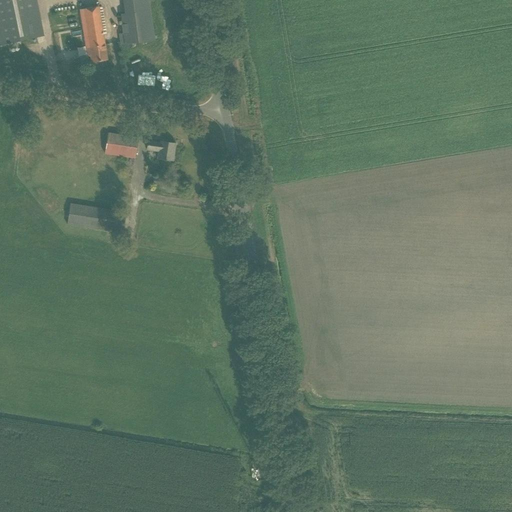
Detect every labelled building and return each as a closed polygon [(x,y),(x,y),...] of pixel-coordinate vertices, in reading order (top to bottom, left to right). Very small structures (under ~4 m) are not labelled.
[(35,0),(0,0),(0,44),(43,36),(35,0)] [(119,34),(120,45),(154,41),(149,1),(154,1),(154,0),(123,0),(125,14),(121,14),(123,33),(119,34)] [(91,56),(92,62),(106,60),(98,7),(80,10),(88,57),(91,56)] [(80,28),(70,30),(71,36),(82,34),(80,28)] [(151,88),(170,89),(171,69),(152,68),(151,88)] [(138,85),(137,70),(128,70),(128,85),(138,85)] [(104,153),(135,158),(138,138),(107,133),(104,153)] [(158,158),(172,161),(175,144),(160,142),(160,143),(148,141),(147,150),(159,151),(158,158)] [(67,225),(123,233),(126,213),(70,204),(67,225)]
